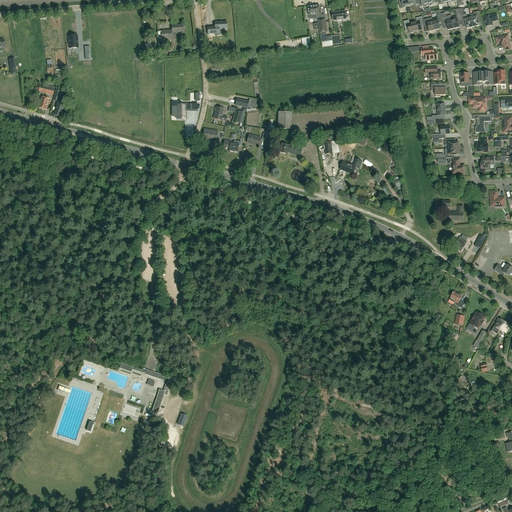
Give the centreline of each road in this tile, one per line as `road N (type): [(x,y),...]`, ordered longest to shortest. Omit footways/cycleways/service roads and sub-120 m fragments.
road 1 (primary): [(100,141),(350,214),(450,267)]
road 2 (residential): [(0,14),(170,0)]
road 3 (track): [(194,0),(205,87),(187,156)]
